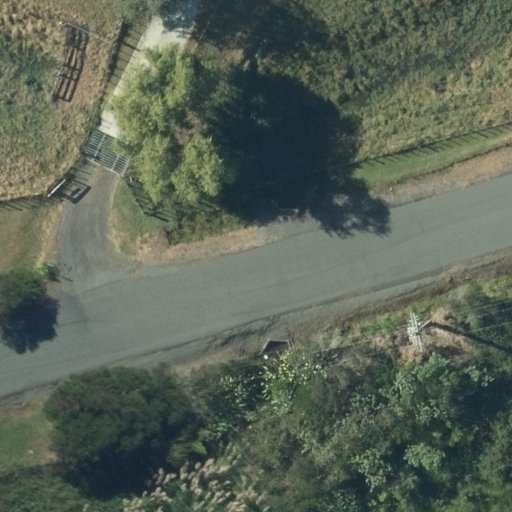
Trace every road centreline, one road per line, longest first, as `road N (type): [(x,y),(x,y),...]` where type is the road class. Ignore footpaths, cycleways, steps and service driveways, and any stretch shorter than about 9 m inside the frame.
road 1 (unclassified): [(511,213),(402,252),(0,360)]
road 2 (unknown): [(172,0),(77,218),(54,345)]
